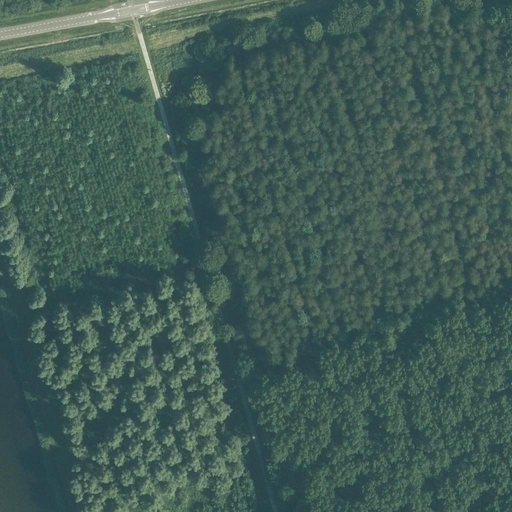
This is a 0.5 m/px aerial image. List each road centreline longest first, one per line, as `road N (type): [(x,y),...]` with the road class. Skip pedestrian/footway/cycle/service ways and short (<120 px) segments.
road 1 (track): [(0,73),(341,0)]
road 2 (track): [(0,261),(73,511)]
road 3 (tertiary): [(0,34),(187,0)]
